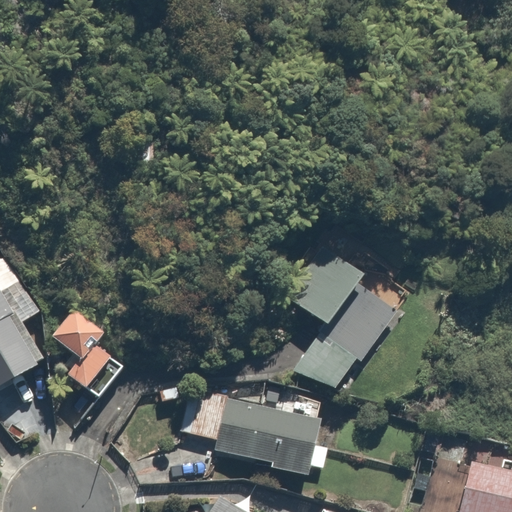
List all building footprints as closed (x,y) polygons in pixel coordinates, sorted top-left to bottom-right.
[(342,397),(400,315),(389,307),(403,288),(373,267),(367,275),(321,241),(283,293),(324,323),(295,363),(342,397)] [(3,257),(0,258),(0,422),(11,436),(39,420),(17,383),(49,361),(22,323),(26,321),(15,305),(29,295),(3,257)] [(115,328),(77,301),(51,339),(76,356),(63,375),(100,402),(123,369),(99,352),(115,328)] [(218,440),(215,453),(321,481),(336,424),(193,387),(182,431),(218,440)] [(511,511),(511,470),(471,462),(459,511),(511,511)] [(243,511),(219,498),(210,511),(243,511)]
